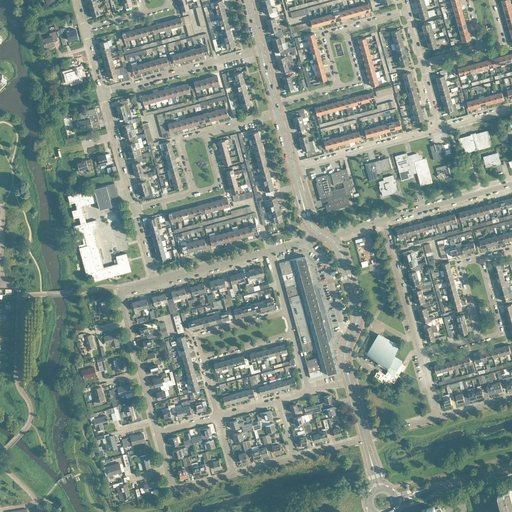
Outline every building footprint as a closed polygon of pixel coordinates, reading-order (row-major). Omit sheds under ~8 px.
[(224,5),(223,3),(224,3),(223,0),(219,0),(213,2),(215,8),(224,5)] [(99,8),(97,3),(89,5),(90,11),(99,8)] [(190,13),(188,3),(180,5),(183,15),(190,13)] [(370,11),(368,4),(362,5),(364,13),(370,11)] [(225,11),(224,5),(215,8),(211,9),(213,15),(216,14),(225,11)] [(272,8),(271,5),(263,7),(265,13),(269,12),(270,16),(277,14),(276,7),(272,8)] [(427,11),(426,5),(417,8),(419,13),(427,11)] [(100,14),(99,8),(90,11),(91,13),(89,13),(90,17),(100,14)] [(341,19),(339,12),(338,9),(333,11),(333,13),(335,21),(341,19)] [(463,16),(462,10),(454,13),(456,18),(463,16)] [(227,17),(225,11),(216,14),(218,19),(227,17)] [(429,17),(427,11),(419,13),(420,20),(429,17)] [(280,23),(277,14),(270,16),(271,19),(267,20),(268,26),(276,24),(280,23)] [(465,22),(463,16),(456,18),(458,24),(465,22)] [(183,27),(181,17),(175,19),(178,29),(183,27)] [(229,20),(228,17),(227,17),(218,19),(220,25),(228,23),(228,21),(229,20)] [(178,29),(175,19),(169,20),(172,30),(178,29)] [(172,31),(172,30),(169,20),(163,22),(165,29),(166,32),(172,31)] [(434,23),(433,20),(424,23),(424,24),(422,25),(423,31),(432,29),(431,24),(434,23)] [(467,28),(465,22),(458,24),(459,30),(467,28)] [(230,28),(228,23),(220,25),(221,31),(230,28)] [(278,30),(276,24),(268,26),(270,32),(274,31),(275,35),(283,33),(282,29),(278,30)] [(78,39),(76,29),(70,31),(69,29),(66,30),(65,27),(62,28),(60,29),(62,36),(63,35),(64,35),(67,34),(68,40),(72,39),(72,40),(78,38),(78,39)] [(231,28),(230,28),(221,31),(223,37),(232,34),(231,32),(232,32),(231,28)] [(468,34),(467,28),(459,30),(461,36),(468,34)] [(391,32),(392,38),(401,35),(399,29),(391,32)] [(433,34),(432,29),(423,31),(425,37),(433,34)] [(53,39),(57,38),(55,31),(49,33),(50,37),(43,39),(45,46),(54,44),(54,42),(53,39)] [(130,39),(128,32),(122,33),(124,41),(130,39)] [(285,42),(283,33),(275,35),(276,38),(272,39),(274,45),(284,43),(285,42)] [(316,39),(314,33),(307,35),(308,41),(316,39)] [(234,38),(233,34),(232,34),(223,37),(224,43),(233,40),(233,38),(234,38)] [(435,40),(433,34),(425,37),(427,42),(435,40)] [(470,40),(468,34),(461,36),(463,42),(470,40)] [(402,41),(401,35),(392,38),(394,43),(402,41)] [(358,39),(360,45),(367,43),(366,37),(358,39)] [(109,46),(107,40),(99,42),(101,49),(109,46)] [(235,46),(233,40),(224,43),(220,44),(222,50),(235,46)] [(437,46),(435,40),(427,42),(428,49),(433,47),(434,50),(440,48),(439,45),(437,46)] [(404,47),(402,41),(394,43),(396,49),(404,47)] [(286,49),(284,43),(274,45),(275,52),(279,51),(280,54),(288,52),(296,50),(295,46),(287,48),(286,49)] [(209,53),(207,45),(201,47),(203,55),(206,54),(206,55),(209,54),(209,53)] [(319,51),(317,45),(310,47),(307,47),(309,53),(319,51)] [(111,52),(109,46),(101,49),(102,55),(111,52)] [(203,55),(201,47),(195,49),(197,56),(200,55),(201,56),(203,55)] [(406,53),(404,47),(396,49),(397,55),(406,53)] [(320,56),(319,51),(309,53),(310,59),(313,58),(320,56)] [(112,58),(111,52),(102,55),(104,60),(112,58)] [(180,61),(178,53),(174,54),(174,53),(172,52),(169,52),(170,58),(171,58),(171,57),(172,57),(174,63),(180,61)] [(289,55),(288,52),(280,54),(281,57),(277,58),(279,65),(290,62),(288,56),(289,55)] [(407,58),(406,53),(397,55),(399,61),(407,58)] [(160,55),(160,58),(162,66),(168,64),(166,54),(160,55)] [(114,64),(112,58),(104,60),(105,66),(114,64)] [(409,64),(407,58),(399,61),(401,67),(409,64)] [(290,62),(287,63),(279,65),(281,71),(285,70),(286,73),(293,71),(299,69),(298,66),(291,68),(290,62)] [(139,72),(137,64),(131,66),(133,74),(137,73),(137,74),(139,73),(139,72)] [(466,74),(464,66),(458,68),(460,75),(466,74)] [(66,72),(63,72),(65,81),(68,80),(71,79),(73,82),(80,80),(79,75),(83,74),(81,68),(77,69),(66,72)] [(120,71),(120,68),(115,69),(107,72),(109,78),(121,74),(120,71)] [(243,71),(233,74),(234,76),(229,78),(230,81),(229,81),(235,80),(243,77),(243,75),(244,75),(243,71)] [(294,75),(293,71),(286,73),(287,76),(282,78),(284,84),(292,82),(290,76),(294,75)] [(440,73),(440,74),(441,76),(437,77),(438,83),(446,81),(445,75),(447,74),(447,71),(440,73)] [(130,79),(128,72),(125,73),(122,74),(123,77),(120,77),(121,81),(130,79)] [(217,75),(211,77),(213,85),(219,83),(217,75)] [(245,83),(243,77),(235,80),(236,86),(245,83)] [(208,87),(205,78),(200,80),(202,88),(208,87)] [(414,84),(412,78),(404,80),(406,86),(414,84)] [(202,88),(200,80),(193,82),(196,90),(202,88)] [(448,87),(446,81),(438,83),(440,89),(448,87)] [(293,85),(292,82),(284,84),(286,90),(290,89),(291,93),(298,91),(298,87),(296,87),(295,85),(293,85)] [(188,83),(182,85),(184,93),(190,92),(188,83)] [(245,83),(236,86),(238,91),(247,89),(246,89),(246,87),(247,87),(246,83),(245,83)] [(415,89),(414,84),(406,86),(407,92),(415,89)] [(179,95),(176,86),(171,88),(173,96),(179,95)] [(450,93),(448,87),(440,89),(441,95),(450,93)] [(173,96),(171,88),(165,89),(167,98),(173,96)] [(167,98),(165,89),(159,91),(161,99),(167,98)] [(248,95),(247,89),(238,91),(239,97),(248,95)] [(417,95),(415,89),(407,92),(409,98),(417,95)] [(161,99),(159,91),(153,93),(155,101),(161,99)] [(155,101),(153,93),(147,94),(150,102),(155,101)] [(369,101),(367,93),(361,95),(363,102),(369,101)] [(150,102),(147,94),(141,96),(143,104),(150,102)] [(250,100),(248,95),(239,97),(241,103),(250,100)] [(419,101),(417,95),(409,98),(410,103),(419,101)] [(352,106),(350,98),(344,100),(346,107),(347,110),(352,109),(352,106)] [(453,104),(451,98),(443,101),(445,107),(453,104)] [(127,100),(119,102),(120,105),(116,106),(118,113),(126,111),(130,109),(127,100)] [(251,100),(250,100),(241,103),(242,109),(251,106),(251,104),(252,104),(251,100)] [(475,108),(473,100),(467,102),(469,109),(472,108),(472,110),(475,108)] [(420,107),(419,101),(410,103),(412,109),(420,107)] [(329,112),(326,104),(321,106),(323,114),(329,112)] [(458,112),(455,104),(453,104),(445,107),(446,112),(449,111),(450,116),(458,114),(458,112)] [(228,116),(226,107),(220,109),(222,117),(228,116)] [(422,112),(420,107),(412,109),(414,115),(422,112)] [(100,125),(97,115),(95,108),(79,113),(81,121),(79,121),(81,130),(100,125)] [(222,117),(220,109),(214,110),(216,119),(222,117)] [(302,109),(296,111),(297,116),(295,117),(293,117),(295,124),(303,122),(308,120),(307,117),(306,117),(304,110),(303,111),(302,109)] [(216,119),(214,110),(208,112),(211,120),(216,119)] [(127,114),(126,111),(118,113),(120,119),(124,118),(125,121),(132,119),(131,113),(127,114)] [(211,120),(208,112),(203,114),(205,122),(211,120)] [(423,119),(422,112),(414,115),(415,118),(412,119),(413,121),(413,125),(420,123),(419,121),(419,120),(423,119)] [(205,122),(203,114),(197,115),(199,124),(205,122)] [(199,124),(197,115),(191,117),(193,125),(199,124)] [(193,125),(191,117),(185,118),(187,127),(193,125)] [(132,123),(138,121),(137,118),(132,119),(125,121),(126,124),(121,126),(123,132),(134,129),(132,123)] [(187,127),(185,118),(179,120),(182,128),(187,127)] [(182,128),(179,120),(173,122),(176,130),(182,128)] [(401,128),(399,120),(393,121),(395,129),(398,128),(398,129),(401,128)] [(176,130),(173,122),(167,123),(170,132),(176,130)] [(304,125),(303,122),(295,124),(297,130),(301,129),(302,133),(309,130),(308,124),(304,125)] [(372,136),(370,128),(369,126),(362,128),(363,134),(365,134),(366,137),(372,135),(372,136)] [(135,135),(134,129),(123,132),(125,138),(129,137),(130,140),(138,138),(137,135),(135,135)] [(310,134),(309,130),(302,133),(303,136),(299,137),(301,144),(308,142),(306,135),(310,134)] [(249,133),(251,139),(260,137),(258,131),(249,133)] [(359,131),(353,132),(355,140),(357,139),(358,141),(361,139),(360,139),(361,139),(359,131)] [(488,131),(483,132),(475,134),(475,133),(476,132),(475,132),(475,133),(474,133),(473,133),(477,149),(492,145),(488,131)] [(477,149),(473,133),(473,134),(472,134),(471,134),(472,134),(472,135),(459,138),(463,151),(465,152),(477,149)] [(332,147),(330,139),(329,136),(322,138),(323,141),(326,148),(327,148),(331,146),(332,147)] [(261,143),(260,137),(251,139),(252,145),(261,143)] [(140,148),(138,138),(130,140),(131,144),(127,145),(128,151),(139,148),(140,148)] [(229,145),(228,139),(217,142),(219,148),(226,146),(229,145)] [(171,147),(170,141),(159,144),(161,150),(164,149),(171,147)] [(262,142),(261,143),(252,145),(254,151),(263,148),(262,146),(263,146),(262,142)] [(309,145),(308,142),(301,144),(302,150),(306,149),(307,153),(315,151),(314,147),(312,147),(311,144),(309,145)] [(439,144),(438,144),(435,145),(435,143),(434,143),(435,145),(430,146),(434,160),(446,157),(443,144),(439,145),(439,144)] [(173,153),(171,147),(164,149),(161,150),(163,156),(166,155),(173,153)] [(141,154),(139,148),(128,151),(130,157),(134,156),(135,159),(143,157),(151,155),(150,153),(150,152),(141,154)] [(265,151),(264,148),(263,148),(254,151),(256,157),(264,154),(264,152),(265,151)] [(498,152),(483,156),(486,167),(501,163),(498,152)] [(417,153),(412,154),(407,156),(407,153),(395,156),(402,180),(413,177),(412,174),(417,173),(421,185),(432,182),(426,158),(423,159),(422,156),(417,153)] [(112,163),(110,157),(106,158),(105,154),(98,156),(100,163),(106,162),(106,164),(112,163)] [(266,160),(264,154),(256,157),(257,162),(266,160)] [(144,161),(143,157),(135,159),(136,163),(132,164),(134,170),(142,168),(140,162),(144,161)] [(90,158),(89,159),(83,161),(83,160),(81,161),(81,162),(77,164),(79,170),(88,168),(89,171),(93,170),(90,158)] [(392,169),(389,158),(383,159),(383,158),(382,161),(380,160),(372,162),(366,164),(371,181),(378,179),(376,173),(392,169)] [(176,165),(175,159),(167,161),(168,164),(165,165),(166,167),(176,165)] [(268,166),(266,160),(257,162),(259,168),(268,166)] [(448,165),(436,168),(438,174),(437,176),(441,180),(444,177),(445,178),(445,177),(451,176),(448,165)] [(234,175),(232,166),(223,169),(224,174),(226,173),(227,176),(234,175)] [(269,171),(268,166),(259,168),(260,174),(269,171)] [(143,174),(142,168),(134,170),(136,176),(140,175),(141,179),(148,177),(152,175),(151,172),(147,173),(143,174)] [(349,179),(346,169),(342,170),(339,171),(334,173),(331,174),(332,180),(339,178),(340,181),(343,180),(345,188),(347,194),(348,194),(349,198),(354,197),(349,179)] [(271,177),(269,171),(260,174),(262,180),(271,177)] [(332,199),(347,194),(345,188),(335,190),(333,183),(340,181),(339,178),(332,180),(331,174),(327,175),(322,176),(317,177),(315,178),(317,182),(319,190),(321,197),(322,201),(332,199)] [(153,179),(152,175),(148,177),(141,179),(142,182),(137,183),(139,189),(151,186),(149,180),(153,179)] [(398,192),(396,184),(397,184),(395,179),(394,179),(393,175),(384,178),(384,180),(379,181),(381,186),(380,186),(381,191),(382,190),(383,196),(398,192)] [(181,182),(179,176),(172,178),(169,179),(171,185),(174,184),(181,182)] [(272,181),(273,180),(272,177),(271,177),(262,180),(263,182),(260,183),(261,186),(268,184),(272,183),(272,181)] [(183,188),(181,182),(174,184),(176,190),(183,188)] [(131,271),(128,258),(126,253),(116,256),(118,263),(104,267),(93,229),(98,228),(96,219),(86,222),(82,206),(97,202),(99,209),(116,205),(115,200),(118,199),(119,201),(114,183),(77,193),(78,193),(68,196),(70,203),(75,202),(77,209),(72,210),(74,218),(79,217),(81,223),(73,226),(75,234),(80,232),(83,243),(78,245),(79,247),(79,248),(87,274),(86,275),(91,274),(94,281),(131,271)] [(274,189),(272,183),(268,184),(261,186),(262,192),(265,191),(266,195),(273,193),(272,189),(274,189)] [(152,192),(151,186),(139,189),(140,194),(141,196),(145,195),(145,198),(157,195),(156,191),(152,192)] [(258,193),(256,187),(253,188),(255,194),(256,198),(262,196),(261,193),(258,193)] [(347,199),(349,198),(348,194),(347,194),(332,199),(333,202),(327,204),(328,210),(346,205),(346,206),(349,205),(349,204),(347,199)] [(267,199),(269,205),(278,202),(276,196),(267,199)] [(227,197),(221,199),(223,207),(229,206),(227,197)] [(223,207),(221,199),(215,201),(217,209),(223,207)] [(217,209),(215,201),(209,202),(211,211),(212,213),(218,212),(217,209)] [(279,208),(278,202),(269,205),(270,211),(279,208)] [(206,212),(204,204),(198,205),(200,214),(206,212)] [(200,214),(198,205),(192,207),(194,215),(200,214)] [(194,215),(192,207),(186,209),(188,217),(194,215)] [(281,214),(279,208),(270,211),(271,213),(268,214),(269,217),(272,216),(281,214)] [(188,217),(186,209),(180,210),(183,218),(188,217)] [(183,218),(180,210),(174,212),(177,220),(183,218)] [(467,218),(465,211),(459,212),(461,220),(467,218)] [(177,220),(174,212),(169,213),(171,222),(177,220)] [(282,220),(281,214),(272,216),(274,222),(282,220)] [(455,214),(453,214),(449,215),(451,223),(453,222),(454,225),(458,224),(455,214)] [(451,223),(449,215),(443,217),(445,224),(451,223)] [(160,222),(158,216),(147,219),(149,225),(160,222)] [(161,228),(160,222),(149,225),(150,231),(161,228)] [(258,232),(256,224),(255,222),(249,223),(250,226),(252,234),(258,232)] [(428,229),(426,222),(420,223),(422,231),(428,229)] [(411,234),(409,226),(403,228),(405,235),(407,235),(408,238),(412,237),(411,234)] [(163,234),(161,228),(150,231),(152,237),(163,234)] [(405,238),(405,235),(403,228),(397,230),(399,240),(405,238)] [(229,240),(227,232),(221,234),(223,242),(229,240)] [(164,239),(163,234),(152,237),(154,242),(162,240),(164,239)] [(217,244),(215,235),(209,237),(212,245),(217,244)] [(206,247),(204,238),(198,240),(200,248),(206,247)] [(487,246),(485,239),(485,238),(479,239),(481,248),(487,246)] [(200,248),(198,240),(192,242),(194,250),(200,248)] [(189,252),(186,243),(180,245),(183,253),(189,252)] [(455,255),(458,254),(456,247),(446,250),(446,251),(447,254),(448,257),(448,259),(455,257),(455,255)] [(416,252),(415,249),(407,251),(408,253),(404,255),(405,261),(413,259),(416,258),(414,252),(416,252)] [(167,251),(165,252),(157,254),(158,260),(166,258),(168,257),(167,251)] [(336,371),(327,373),(328,376),(340,373),(338,366),(336,359),(330,335),(326,320),(328,320),(324,306),(322,306),(317,289),(318,289),(317,284),(316,284),(307,252),(295,255),(296,258),(305,256),(336,371)] [(305,256),(296,258),(279,263),(288,297),(310,378),(327,373),(336,371),(305,256)] [(415,265),(413,259),(405,261),(407,267),(412,266),(412,269),(420,267),(419,264),(415,265)] [(451,268),(449,262),(442,264),(443,270),(451,268)] [(502,269),(500,263),(493,265),(494,271),(502,269)] [(264,274),(262,267),(255,269),(257,278),(260,278),(260,276),(264,274)] [(421,270),(420,267),(412,269),(413,272),(409,273),(411,280),(418,277),(417,271),(421,270)] [(257,278),(255,269),(248,270),(250,278),(251,280),(257,278)] [(245,280),(242,272),(236,274),(238,281),(245,280)] [(238,281),(236,274),(229,276),(231,283),(238,281)] [(226,288),(223,277),(216,279),(219,287),(219,290),(226,288)] [(419,281),(418,277),(411,280),(412,286),(417,285),(418,287),(428,285),(427,282),(425,283),(424,282),(423,283),(422,280),(419,281)] [(219,287),(216,279),(209,281),(212,289),(219,287)] [(508,280),(505,281),(498,283),(499,289),(507,287),(510,286),(508,280)] [(206,293),(204,283),(197,284),(199,292),(200,295),(206,293)] [(254,291),(260,289),(259,286),(254,287),(253,283),(249,284),(251,291),(254,291)] [(199,292),(197,284),(190,286),(193,294),(199,292)] [(422,289),(433,286),(432,284),(428,285),(418,287),(418,290),(414,291),(416,298),(423,296),(422,289)] [(456,285),(448,287),(446,288),(448,294),(450,293),(457,291),(456,285)] [(186,296),(184,288),(178,290),(180,297),(186,296)] [(180,297),(178,290),(171,291),(173,299),(174,299),(180,297)] [(510,298),(508,293),(508,292),(501,295),(502,301),(510,298)] [(167,300),(165,293),(158,295),(161,303),(164,302),(165,305),(168,304),(167,300)] [(161,303),(158,295),(152,297),(154,305),(161,303)] [(425,302),(423,296),(416,298),(417,304),(422,303),(423,306),(430,304),(430,301),(425,302)] [(148,307),(146,298),(139,300),(141,309),(148,307)] [(275,306),(273,298),(266,300),(268,308),(275,306)] [(97,304),(100,316),(109,314),(105,301),(100,302),(99,299),(94,300),(95,304),(97,304)] [(141,309),(139,300),(132,302),(135,313),(138,312),(137,310),(141,309)] [(268,308),(266,300),(260,302),(262,310),(268,308)] [(262,310),(260,302),(253,304),(255,312),(262,310)] [(255,312),(253,304),(249,305),(249,303),(246,304),(246,305),(249,313),(255,312)] [(434,306),(433,303),(430,304),(423,306),(423,308),(419,310),(421,316),(428,314),(428,311),(432,309),(431,307),(434,306)] [(462,309),(460,303),(453,305),(455,311),(462,309)] [(249,313),(246,305),(240,307),(242,315),(249,313)] [(242,315),(240,307),(233,309),(235,317),(242,315)] [(445,313),(444,307),(441,308),(443,315),(449,314),(449,312),(445,313)] [(229,318),(227,311),(220,313),(222,320),(229,318)] [(222,320),(220,313),(214,314),(216,322),(222,320)] [(216,322),(214,314),(207,316),(210,324),(216,322)] [(429,317),(428,314),(421,316),(423,322),(427,321),(428,324),(442,320),(442,317),(435,319),(434,316),(429,317)] [(455,317),(454,314),(444,317),(446,326),(448,325),(447,320),(454,318),(454,317),(455,317)] [(465,320),(464,314),(455,317),(454,317),(454,318),(455,323),(465,320)] [(210,324),(207,316),(201,318),(203,326),(210,324)] [(203,326),(201,318),(194,320),(196,327),(203,326)] [(196,327),(194,320),(188,321),(190,329),(196,327)] [(436,325),(443,323),(442,320),(428,324),(428,327),(424,328),(426,334),(433,332),(438,331),(436,325)] [(467,326),(465,320),(455,323),(457,329),(467,326)] [(139,328),(141,335),(146,334),(147,337),(154,335),(152,328),(148,330),(147,326),(139,328)] [(469,333),(467,326),(457,329),(458,335),(461,334),(461,335),(469,333)] [(435,338),(433,332),(426,334),(427,341),(432,339),(433,342),(446,339),(445,336),(435,338)] [(86,336),(85,333),(78,335),(79,338),(82,337),(83,341),(85,340),(87,350),(91,349),(91,348),(95,347),(91,334),(86,336)] [(116,333),(104,336),(106,343),(112,342),(113,345),(119,344),(117,337),(118,337),(117,336),(116,333)] [(398,344),(382,335),(378,333),(367,353),(362,350),(361,351),(379,361),(378,364),(388,370),(385,374),(379,371),(378,372),(377,372),(374,376),(378,378),(377,379),(380,381),(379,383),(383,385),(385,382),(389,383),(390,380),(394,382),(401,370),(403,371),(406,366),(400,363),(401,361),(393,356),(402,340),(401,339),(398,344)] [(156,334),(154,335),(147,337),(148,339),(143,341),(145,348),(152,346),(157,345),(155,338),(157,337),(156,334)] [(185,336),(177,338),(178,340),(172,342),(172,345),(179,344),(187,341),(185,336)] [(81,340),(77,341),(79,346),(80,345),(83,354),(87,353),(83,343),(82,344),(81,340)] [(188,341),(187,341),(179,344),(180,350),(188,347),(188,345),(189,345),(188,341)] [(288,354),(285,344),(279,345),(281,353),(282,356),(288,354)] [(511,352),(509,345),(503,347),(505,354),(511,352)] [(190,353),(188,347),(180,350),(182,355),(190,353)] [(275,355),(273,347),(267,349),(269,356),(275,355)] [(270,359),(269,356),(267,349),(261,350),(263,358),(264,361),(270,359)] [(146,354),(148,361),(153,359),(154,362),(161,360),(161,357),(156,358),(154,351),(146,354)] [(257,359),(255,352),(249,353),(251,361),(257,359)] [(192,359),(190,353),(182,355),(184,361),(192,359)] [(483,363),(482,360),(480,353),(474,355),(476,362),(479,361),(480,364),(483,363)] [(249,365),(247,357),(244,358),(244,355),(237,357),(239,365),(243,363),(244,364),(245,368),(249,367),(250,367),(249,365)] [(469,356),(464,357),(465,365),(469,364),(471,373),(468,374),(469,377),(475,375),(474,372),(475,372),(473,363),(471,363),(469,356)] [(120,357),(112,359),(116,371),(121,370),(122,370),(124,369),(120,357)] [(239,365),(237,357),(231,359),(233,366),(239,365)] [(162,363),(161,360),(154,362),(155,365),(150,366),(151,373),(160,371),(158,364),(162,363)] [(228,370),(227,368),(225,360),(219,362),(222,371),(228,370)] [(222,371),(219,362),(214,363),(217,374),(221,373),(220,372),(222,371)] [(254,370),(252,364),(249,365),(250,367),(249,367),(251,374),(260,371),(260,368),(254,370)] [(442,371),(440,364),(434,365),(436,373),(442,371)] [(195,371),(193,365),(185,367),(187,373),(195,371)] [(96,375),(94,367),(82,370),(83,375),(82,375),(83,376),(84,378),(96,375)] [(160,385),(161,388),(168,386),(175,384),(172,371),(169,372),(171,379),(162,382),(161,377),(153,379),(155,386),(160,385)] [(296,385),(294,377),(291,378),(290,375),(287,376),(290,386),(296,385)] [(290,386),(287,376),(281,377),(284,388),(290,386)] [(511,387),(511,376),(502,378),(505,388),(508,388),(508,389),(511,387)] [(198,383),(196,377),(188,379),(187,379),(188,383),(185,383),(186,386),(190,385),(198,383)] [(284,388),(281,377),(275,379),(278,389),(284,388)] [(278,389),(275,379),(269,380),(270,383),(272,391),(278,389)] [(272,391),(270,383),(267,384),(266,381),(263,382),(264,385),(266,393),(272,391)] [(496,392),(494,383),(493,381),(489,381),(490,384),(487,385),(489,394),(496,392)] [(503,390),(500,382),(494,383),(496,392),(503,390)] [(200,389),(198,383),(190,385),(191,388),(188,389),(189,392),(200,389)] [(266,393),(264,385),(261,386),(260,384),(258,384),(260,394),(266,393)] [(121,386),(117,388),(109,390),(113,407),(117,406),(118,406),(117,405),(116,406),(115,401),(115,400),(113,395),(119,393),(119,395),(126,393),(127,396),(128,397),(133,396),(132,392),(130,387),(131,387),(131,386),(130,386),(130,385),(122,387),(121,386)] [(479,389),(475,390),(477,397),(484,395),(481,385),(478,386),(479,389)] [(169,389),(168,386),(161,388),(162,390),(156,392),(158,399),(166,397),(165,390),(169,389)] [(104,399),(101,388),(101,387),(93,389),(96,402),(94,402),(95,406),(102,404),(101,400),(104,399)] [(477,397),(475,390),(474,387),(468,389),(469,392),(470,399),(477,397)] [(254,396),(252,388),(246,390),(248,397),(254,396)] [(248,397),(246,390),(240,392),(242,399),(248,397)] [(230,402),(228,395),(228,392),(222,393),(224,404),(230,402)] [(236,401),(234,393),(228,395),(230,402),(236,401)] [(465,401),(463,393),(456,395),(458,402),(465,401)] [(321,397),(323,403),(332,401),(330,394),(321,397)] [(449,394),(442,395),(445,406),(452,404),(449,394)] [(194,399),(191,400),(193,407),(196,406),(197,411),(201,410),(202,411),(204,410),(204,409),(204,406),(207,406),(205,401),(202,402),(202,401),(195,403),(194,399)] [(190,408),(193,407),(191,400),(181,402),(182,407),(185,415),(191,413),(190,408)] [(290,405),(292,412),(303,409),(302,406),(297,407),(296,403),(290,405)] [(185,415),(182,407),(176,408),(174,404),(171,405),(173,412),(176,411),(177,417),(185,415)] [(125,407),(128,420),(136,418),(134,409),(133,405),(125,407)] [(170,413),(173,412),(171,405),(168,406),(169,410),(162,412),(165,420),(172,418),(170,413)] [(336,414),(334,407),(324,410),(324,413),(327,412),(328,416),(336,414)] [(273,416),(272,414),(271,414),(270,410),(261,413),(263,420),(272,417),(273,416)] [(94,416),(90,417),(92,424),(95,423),(96,426),(97,430),(103,428),(102,424),(108,422),(107,419),(108,419),(108,418),(107,418),(106,415),(94,419),(94,416)] [(304,415),(301,416),(293,418),(295,424),(306,421),(304,415)] [(329,430),(329,429),(326,419),(323,420),(325,428),(322,429),(322,431),(319,432),(321,440),(328,438),(326,431),(329,430)] [(237,420),(230,422),(229,422),(230,425),(231,425),(231,428),(242,426),(242,428),(253,426),(252,422),(244,425),(243,422),(238,423),(237,420)] [(275,430),(274,423),(273,423),(266,425),(267,432),(268,435),(270,435),(272,434),(271,431),(275,430)] [(332,429),(334,436),(341,434),(339,424),(336,425),(337,428),(332,429)] [(204,432),(205,434),(205,435),(212,434),(210,427),(200,429),(201,433),(204,432)] [(321,440),(319,432),(316,433),(315,431),(312,432),(315,442),(321,440)] [(243,439),(242,434),(241,432),(233,434),(235,441),(243,439)] [(145,441),(143,434),(143,433),(134,436),(134,435),(130,436),(131,436),(122,439),(124,447),(127,446),(127,444),(132,443),(133,444),(145,441)] [(308,444),(305,434),(305,433),(296,435),(297,438),(299,438),(301,445),(308,444)] [(117,448),(114,435),(109,436),(108,434),(97,437),(98,440),(106,438),(108,443),(105,444),(107,450),(117,448)] [(169,438),(171,445),(179,443),(177,436),(169,438)] [(215,446),(213,439),(207,441),(206,438),(200,440),(192,442),(193,445),(202,443),(204,449),(215,446)] [(279,441),(271,443),(274,453),(281,451),(280,446),(281,446),(280,444),(279,444),(279,441)] [(266,446),(265,447),(262,448),(261,444),(258,445),(259,448),(261,456),(268,454),(266,446)] [(183,448),(173,451),(174,457),(185,455),(183,448)] [(261,456),(259,448),(251,450),(254,458),(261,456)] [(247,460),(245,452),(239,454),(241,462),(247,460)] [(147,454),(137,457),(139,463),(138,464),(140,469),(150,467),(147,454)] [(200,473),(198,465),(198,462),(190,464),(188,457),(185,458),(187,465),(188,469),(192,468),(193,475),(200,473)] [(215,458),(211,459),(214,469),(218,468),(218,470),(222,468),(221,465),(220,465),(219,460),(216,461),(215,458)] [(121,471),(119,464),(114,465),(114,464),(106,466),(103,467),(105,472),(108,471),(109,475),(114,473),(115,475),(116,475),(118,475),(118,474),(118,472),(121,471)] [(205,464),(198,465),(200,473),(207,471),(205,464)] [(187,477),(184,468),(181,469),(180,469),(180,468),(179,469),(178,469),(178,470),(180,477),(179,477),(179,480),(183,479),(183,478),(187,477)] [(156,481),(143,484),(144,487),(140,488),(142,493),(145,492),(151,490),(151,493),(158,491),(157,488),(158,488),(156,481)] [(130,494),(127,484),(123,484),(122,482),(113,484),(114,487),(117,486),(121,500),(129,498),(129,495),(130,494)] [(511,511),(511,496),(511,495),(511,492),(511,491),(511,488),(510,489),(509,486),(498,489),(504,511),(511,511)]
